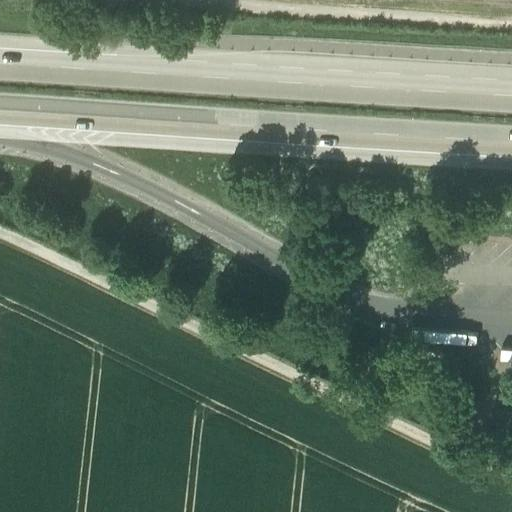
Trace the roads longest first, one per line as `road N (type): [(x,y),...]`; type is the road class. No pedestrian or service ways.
road 1 (motorway): [(0,115),(511,144)]
road 2 (motorway): [(511,99),(0,70)]
road 3 (track): [(122,0),(511,27)]
